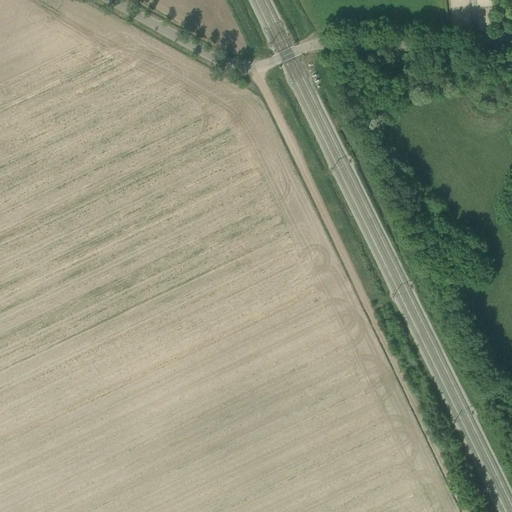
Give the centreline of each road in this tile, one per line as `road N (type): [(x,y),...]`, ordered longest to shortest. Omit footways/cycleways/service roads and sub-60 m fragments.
road 1 (track): [(463,511),(255,67)]
road 2 (unclassified): [(511,42),(324,45),(255,67),(230,65),(112,0)]
